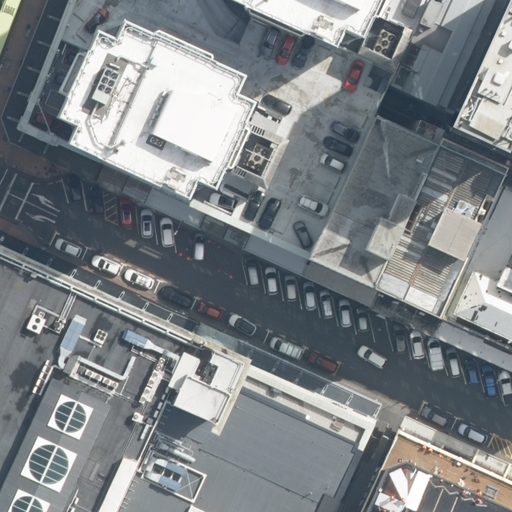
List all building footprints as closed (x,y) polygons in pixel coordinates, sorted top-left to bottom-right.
[(151,183),(310,256),(379,108),(394,79),(429,0),(64,0),(31,84),(30,84),(15,121),(17,126),(53,142),(54,139),(93,157),(151,183)] [(506,0),(429,0),(394,79),(459,108),(506,0)] [(511,0),(506,0),(459,108),(454,119),(511,144),(511,0)] [(379,108),(310,256),(375,286),(444,138),(379,108)] [(444,138),(375,286),(443,317),(506,179),(511,163),(511,160),(447,130),(444,138)] [(511,181),(506,179),(443,317),(511,348),(511,181)] [(248,360),(0,248),(0,511),(113,511),(159,415),(206,435),(212,421),(218,424),(248,360)] [(338,511),(381,422),(248,360),(218,424),(212,421),(206,435),(159,415),(113,511),(338,511)] [(511,511),(511,484),(381,422),(338,511),(511,511)]
